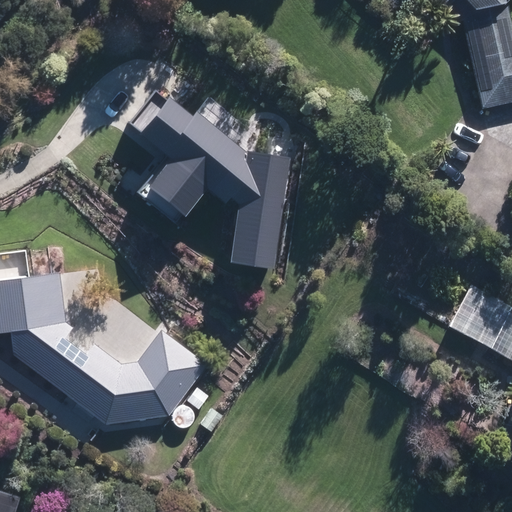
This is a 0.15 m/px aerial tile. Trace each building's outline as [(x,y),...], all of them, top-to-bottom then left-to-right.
[(400,0),(407,6),(410,0),(446,0),(451,4),(475,111),(511,102),(511,53),(509,54),(499,4),(503,0),(400,0)] [(232,260),(275,266),(290,158),(248,152),(198,114),(193,119),(157,91),(132,123),(176,157),(152,188),(186,214),(208,185),(239,209),(232,260)] [(0,275),(0,328),(19,326),(18,352),(109,421),(173,412),(209,362),(164,327),(140,358),(125,360),(68,317),(63,268),(26,271),(0,275)] [(511,303),(472,283),(451,322),(511,353),(511,303)] [(0,511),(20,511),(27,494),(0,484),(0,511)]
